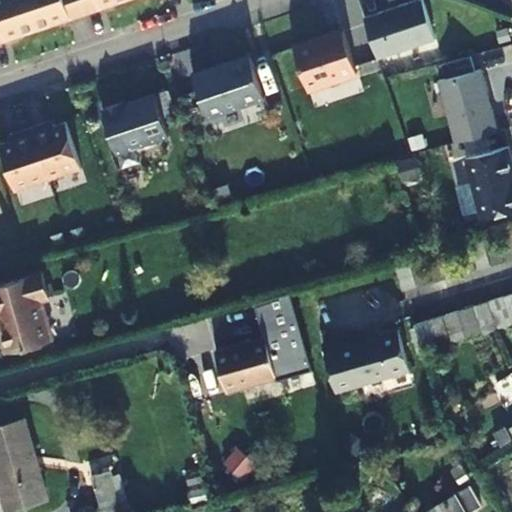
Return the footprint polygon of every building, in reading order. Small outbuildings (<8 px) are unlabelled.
[(0,42),(13,38),(12,37),(77,15),(78,17),(123,0),(0,0),(0,2),(1,6),(0,6),(0,42)] [(426,0),(418,0),(368,17),(382,58),(440,38),(426,0)] [(322,39),(299,47),(313,89),(362,73),(349,31),(331,37),(332,39),(324,42),(322,39)] [(224,65),(198,73),(213,117),(270,98),(256,56),(237,62),(235,65),(225,69),(224,65)] [(446,80),(465,141),(506,129),(488,68),(446,80)] [(174,136),(161,94),(144,99),(145,102),(130,107),(129,103),(114,106),(114,108),(109,109),(111,114),(109,114),(122,153),(174,136)] [(22,188),(88,166),(73,120),(54,126),(52,120),(24,130),(26,135),(7,141),(22,188)] [(511,145),(476,157),(495,217),(511,211),(511,145)] [(220,193),(223,205),(238,201),(234,189),(220,193)] [(511,229),(498,233),(506,260),(511,258),(511,229)] [(498,236),(485,240),(492,264),(505,261),(498,236)] [(484,240),(471,244),(478,268),(491,264),(484,240)] [(468,242),(454,246),(462,273),(476,268),(468,242)] [(453,249),(440,253),(447,277),(460,273),(453,249)] [(439,250),(425,254),(432,281),(446,277),(439,250)] [(422,255),(410,260),(418,285),(431,281),(422,255)] [(403,289),(417,285),(409,258),(395,263),(403,289)] [(0,284),(0,317),(2,316),(12,352),(58,339),(47,299),(55,297),(48,271),(0,284)] [(503,296),(489,301),(498,327),(511,322),(503,296)] [(488,301),(475,305),(482,331),(496,327),(488,301)] [(473,306),(459,310),(466,333),(480,330),(473,306)] [(458,310),(444,315),(452,341),(466,336),(458,310)] [(443,315),(429,319),(437,346),(451,341),(443,315)] [(429,319),(414,324),(423,350),(437,346),(429,319)] [(337,343),(322,347),(335,392),(359,385),(409,370),(397,329),(339,347),(337,343)] [(264,340),(214,355),(226,395),(240,391),(276,380),(264,340)] [(506,405),(511,402),(511,391),(502,397),(506,405)] [(49,500),(28,421),(0,428),(0,492),(5,511),(49,500)] [(511,438),(505,427),(494,433),(501,445),(511,438)] [(254,470),(235,454),(225,465),(243,481),(254,470)] [(469,477),(461,464),(452,469),(460,482),(469,477)] [(124,511),(112,467),(92,474),(101,506),(78,511),(124,511)] [(452,489),(446,480),(433,488),(439,497),(452,489)] [(424,511),(467,511),(481,503),(470,485),(424,511)]
